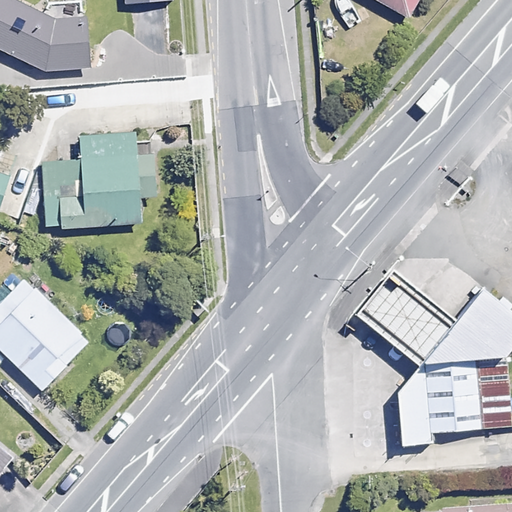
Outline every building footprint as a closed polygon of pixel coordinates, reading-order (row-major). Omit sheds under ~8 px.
[(61,25),(2,0),(0,0),(0,47),(29,67),(44,73),(90,72),(89,25),(61,25)] [(412,0),(362,0),(403,20),(412,0)] [(136,164),(136,141),(82,143),(82,166),(42,168),(44,229),(142,226),(141,195),(156,195),(155,163),(136,164)] [(0,206),(2,207),(14,171),(0,166),(0,206)] [(386,264),(349,309),(413,361),(393,385),(399,446),(433,442),(432,432),(511,423),(511,402),(506,337),(511,328),(511,308),(477,280),(449,314),(386,264)] [(78,335),(28,283),(0,309),(0,338),(36,376),(78,335)] [(0,477),(18,456),(0,441),(0,477)] [(511,511),(511,499),(439,504),(439,511),(511,511)]
